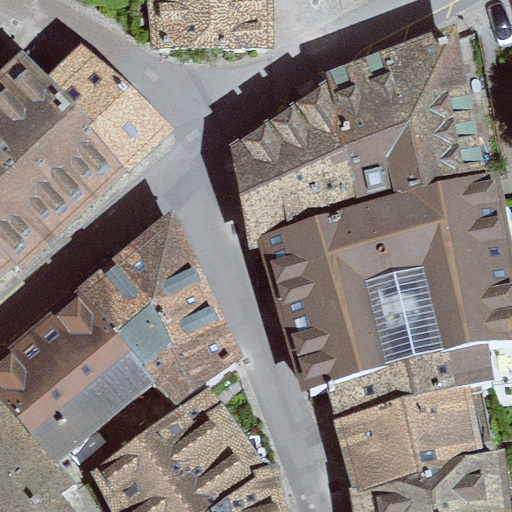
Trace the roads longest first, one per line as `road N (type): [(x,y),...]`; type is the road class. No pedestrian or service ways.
road 1 (residential): [(212,157),(253,307),(326,511)]
road 2 (residential): [(212,157),(0,343)]
road 3 (residential): [(414,0),(213,113)]
road 4 (residential): [(213,113),(38,0)]
